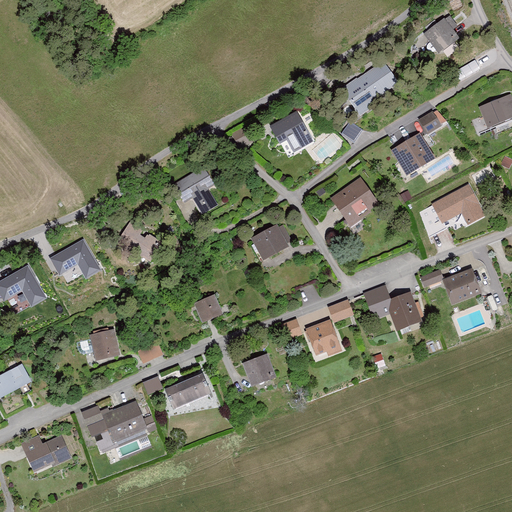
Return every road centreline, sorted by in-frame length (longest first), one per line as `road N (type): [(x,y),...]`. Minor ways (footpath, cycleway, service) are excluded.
road 1 (residential): [(350,295),(186,355),(0,441)]
road 2 (residential): [(291,199),(506,58)]
road 3 (residential): [(422,0),(386,31),(211,128)]
road 4 (residential): [(211,128),(94,205),(0,246)]
road 5 (residential): [(511,231),(350,295)]
